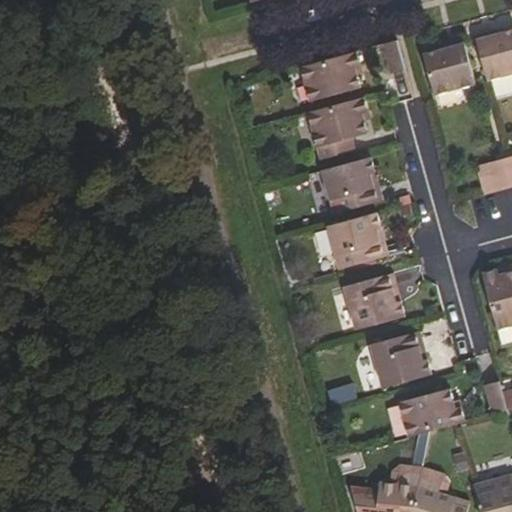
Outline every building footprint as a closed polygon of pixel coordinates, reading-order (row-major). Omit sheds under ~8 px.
[(488,80),(511,73),(511,28),(477,38),(488,80)] [(390,73),(406,69),(398,40),(382,44),(390,73)] [(435,95),(476,83),(464,41),(424,52),(435,95)] [(363,71),(357,51),(301,66),(310,101),(362,87),(358,73),(363,71)] [(371,117),(366,96),(308,112),(320,159),(357,150),(353,137),(369,133),(365,118),(371,117)] [(385,199),(373,155),(322,169),(331,200),(343,197),(346,209),(385,199)] [(504,158),(476,166),(484,194),(511,186),(504,158)] [(340,268),(389,255),(378,211),(328,225),(340,268)] [(511,269),(499,273),(498,268),(484,271),(502,344),(511,341),(511,269)] [(356,329),(406,315),(394,272),(345,285),(356,329)] [(433,374),(421,330),(371,344),(382,387),(433,374)] [(492,414),(508,409),(500,381),(484,385),(492,414)] [(400,402),(408,437),(466,421),(460,400),(455,402),(451,388),(400,402)] [(374,432),(389,429),(383,407),(368,410),(374,432)] [(511,511),(511,474),(511,473),(474,483),(482,511),(511,511)] [(414,511),(421,477),(399,475),(397,483),(381,481),(380,488),(353,485),(359,511),(414,511)] [(441,483),(421,477),(414,511),(467,511),(469,507),(454,503),(457,496),(439,491),(441,483)]
